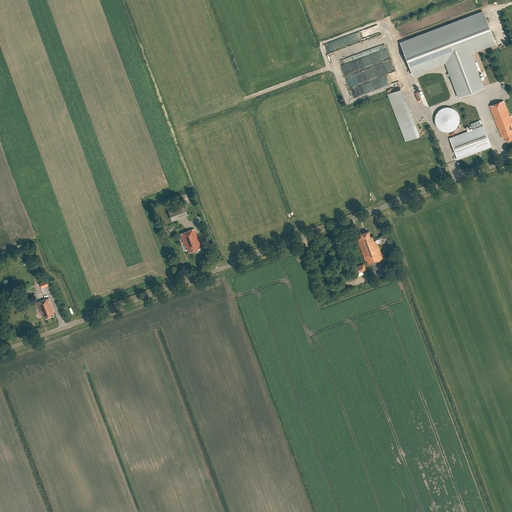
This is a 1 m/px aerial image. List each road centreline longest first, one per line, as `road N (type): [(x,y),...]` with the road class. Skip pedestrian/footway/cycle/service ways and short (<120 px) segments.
road 1 (unclassified): [(0,351),(511,159)]
road 2 (track): [(76,322),(59,279),(43,270),(0,153)]
